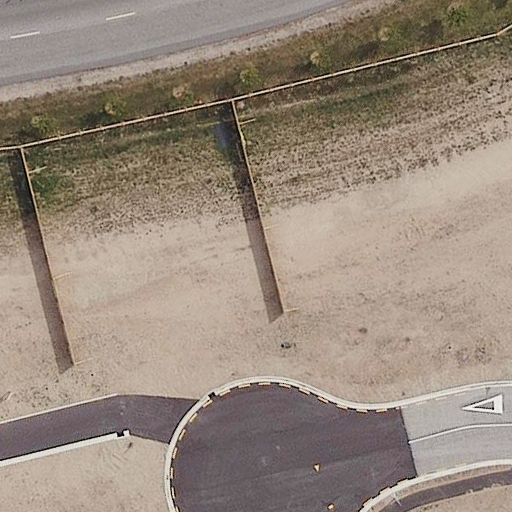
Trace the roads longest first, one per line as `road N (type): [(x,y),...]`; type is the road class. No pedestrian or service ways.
road 1 (residential): [(261,474),(463,425),(511,423)]
road 2 (secondary): [(0,39),(190,0)]
